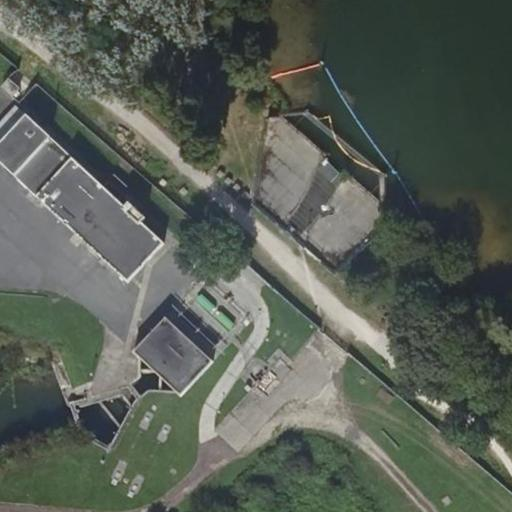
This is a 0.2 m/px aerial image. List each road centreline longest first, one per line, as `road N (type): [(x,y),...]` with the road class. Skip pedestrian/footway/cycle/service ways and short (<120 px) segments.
road 1 (track): [(151,511),(305,392),(336,307)]
road 2 (track): [(305,392),(427,511)]
